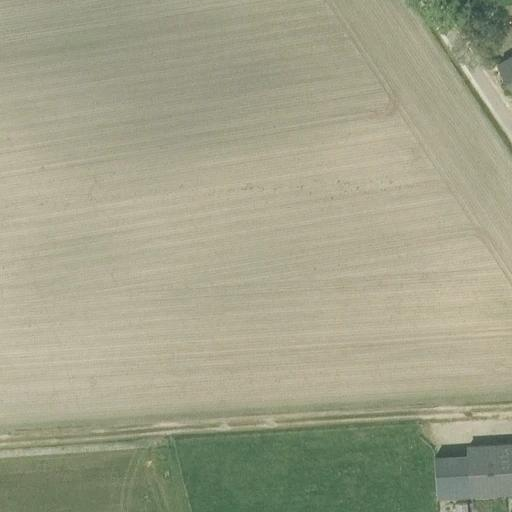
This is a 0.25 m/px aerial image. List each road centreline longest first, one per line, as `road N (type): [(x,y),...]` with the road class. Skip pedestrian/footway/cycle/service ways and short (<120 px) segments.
road 1 (track): [(511,413),(0,442)]
road 2 (unclassified): [(511,122),(432,0)]
